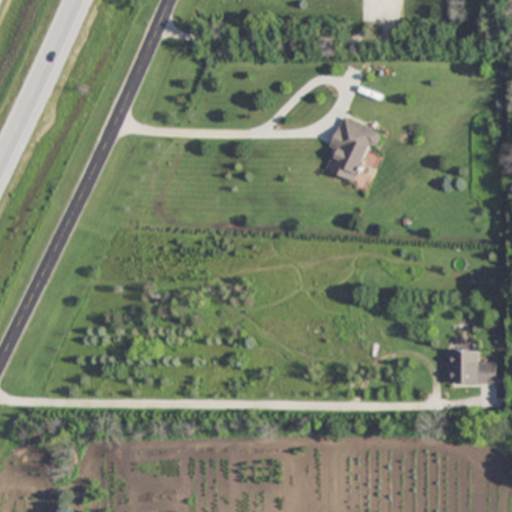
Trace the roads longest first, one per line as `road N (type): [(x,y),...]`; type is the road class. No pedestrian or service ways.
road 1 (residential): [(0,360),(168,0)]
road 2 (motorway): [(0,178),(83,0)]
